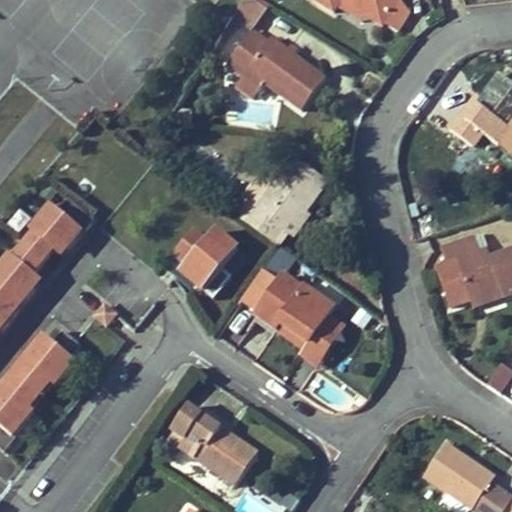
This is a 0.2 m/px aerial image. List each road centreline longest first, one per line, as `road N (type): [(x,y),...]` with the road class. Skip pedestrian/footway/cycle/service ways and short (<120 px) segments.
road 1 (residential): [(511,23),(452,35),(375,130),(418,368)]
road 2 (unclassified): [(358,446),(189,343),(174,346),(49,511)]
